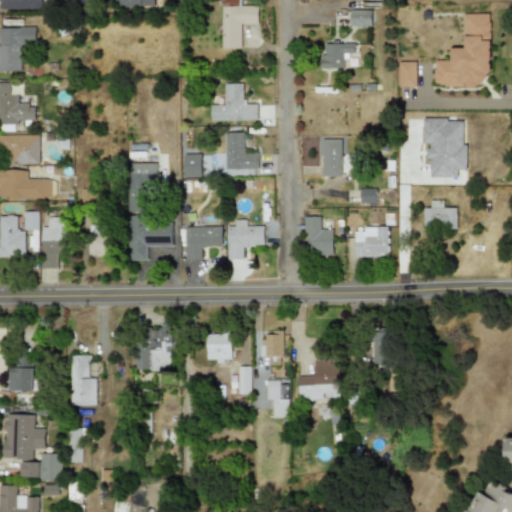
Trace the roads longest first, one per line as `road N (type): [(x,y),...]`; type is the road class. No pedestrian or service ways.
road 1 (tertiary): [(0,299),(511,291)]
road 2 (residential): [(296,297),(290,0)]
road 3 (residential): [(184,511),(183,298)]
